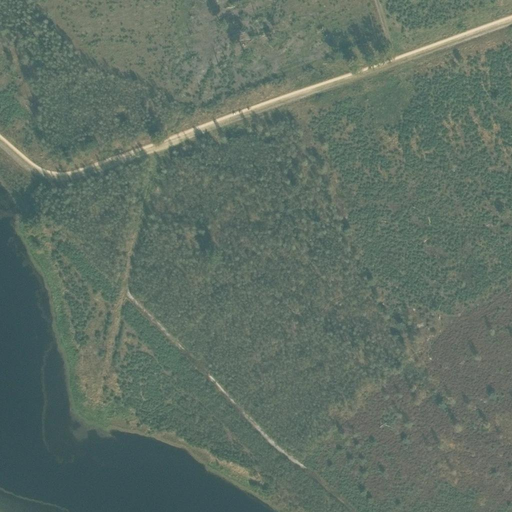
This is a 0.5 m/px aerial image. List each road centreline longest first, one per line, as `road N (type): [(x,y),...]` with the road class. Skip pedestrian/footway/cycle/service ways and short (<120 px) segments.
road 1 (track): [(393,63),(159,147)]
road 2 (track): [(159,147),(75,176),(47,177),(0,143)]
road 3 (track): [(511,21),(393,63)]
